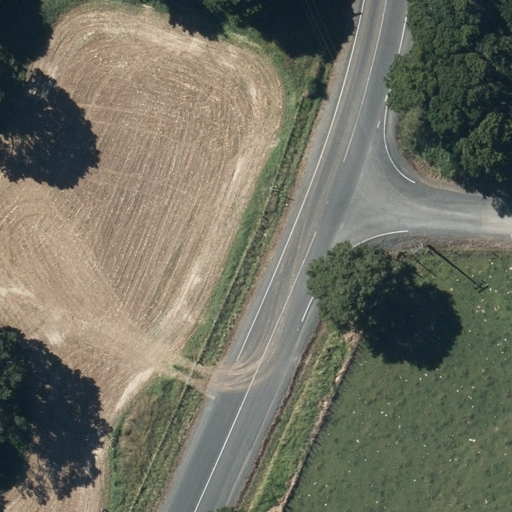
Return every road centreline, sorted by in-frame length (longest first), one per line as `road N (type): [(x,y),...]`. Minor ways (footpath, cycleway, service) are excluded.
road 1 (unclassified): [(194,511),(332,197)]
road 2 (unclassified): [(332,197),(385,0)]
road 3 (unclassified): [(332,197),(436,216),(511,219)]
